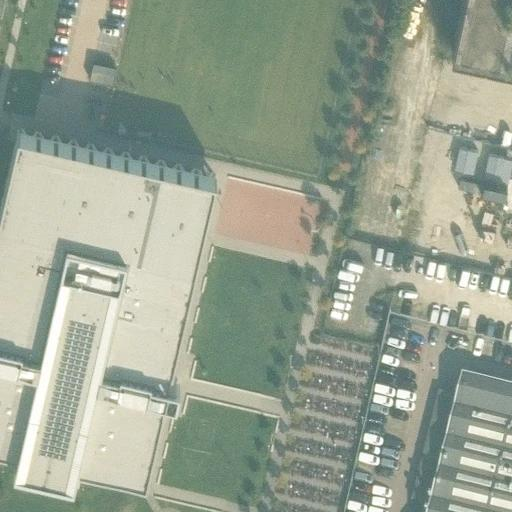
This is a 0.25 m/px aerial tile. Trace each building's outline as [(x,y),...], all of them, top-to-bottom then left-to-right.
[(511,0),(460,0),(450,47),(511,60),(511,0)] [(115,74),(92,69),(89,80),(112,86),(115,74)] [(73,476),(75,467),(77,467),(78,467),(79,462),(146,477),(165,393),(171,394),(171,393),(176,394),(179,378),(175,377),(175,376),(170,374),(196,262),(199,249),(200,244),(203,232),(204,227),(207,214),(207,211),(208,209),(210,199),(211,197),(212,192),(215,179),(216,174),(18,128),(17,131),(16,133),(14,143),(13,146),(12,151),(11,156),(10,162),(9,163),(8,168),(5,181),(4,186),(1,198),(0,203),(0,443),(14,446),(13,452),(14,453),(15,453),(13,461),(13,462),(73,476)] [(280,190),(271,207),(285,214),(284,216),(297,223),(307,204),(280,190)] [(511,511),(511,395),(462,383),(429,511),(511,511)]
